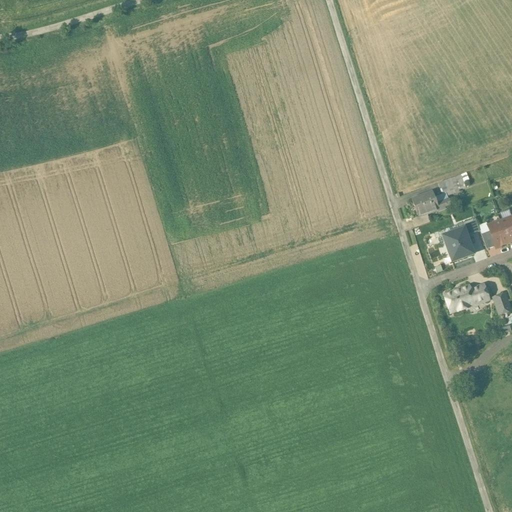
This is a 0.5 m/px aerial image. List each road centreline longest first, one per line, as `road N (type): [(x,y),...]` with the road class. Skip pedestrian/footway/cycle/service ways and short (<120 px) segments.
road 1 (residential): [(488,511),(327,0)]
road 2 (unclassified): [(143,0),(0,37)]
